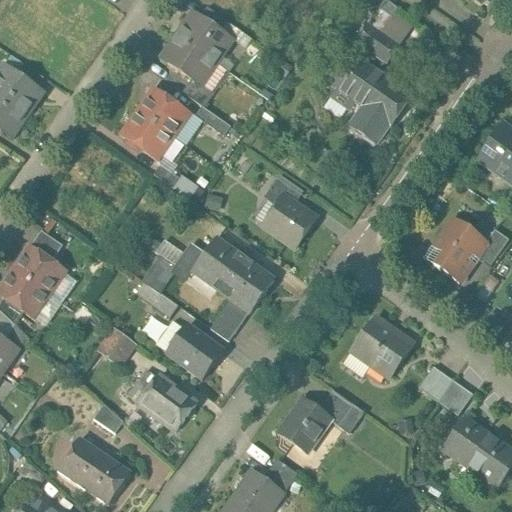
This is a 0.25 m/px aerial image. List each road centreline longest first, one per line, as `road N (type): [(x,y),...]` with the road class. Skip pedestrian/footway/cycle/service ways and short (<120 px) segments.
road 1 (residential): [(348,258),(166,511)]
road 2 (residential): [(0,222),(148,0)]
road 3 (residential): [(348,258),(456,330),(511,382)]
road 4 (residential): [(381,211),(488,59)]
